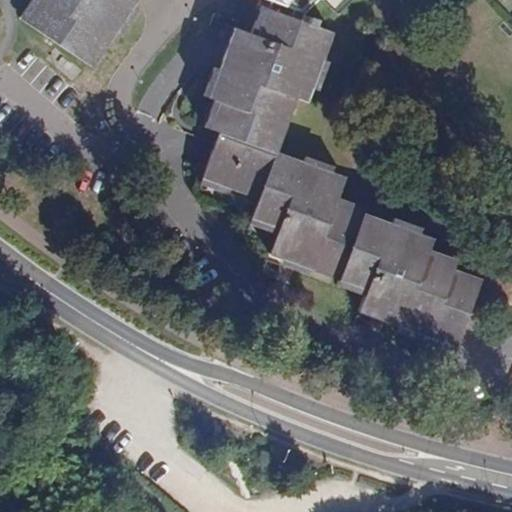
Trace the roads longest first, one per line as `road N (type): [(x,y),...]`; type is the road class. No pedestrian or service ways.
road 1 (secondary): [(150,354),(254,415),(406,470),(511,497)]
road 2 (secondary): [(511,466),(150,354)]
road 3 (secondary): [(0,257),(150,354)]
